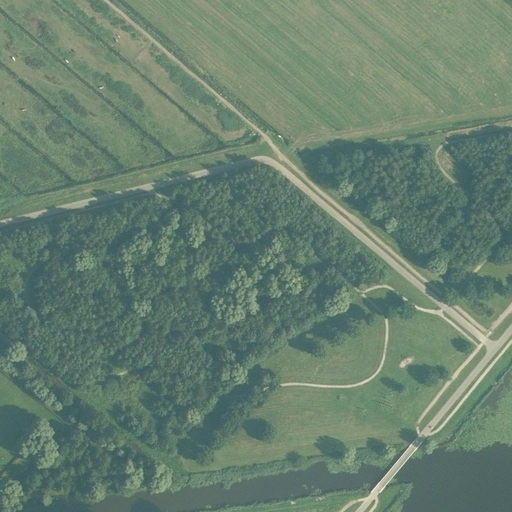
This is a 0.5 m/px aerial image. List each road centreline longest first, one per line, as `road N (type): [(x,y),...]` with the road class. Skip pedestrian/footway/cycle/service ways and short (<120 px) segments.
road 1 (unknown): [(489,333),(104,0)]
road 2 (unknown): [(511,307),(419,420),(419,439)]
